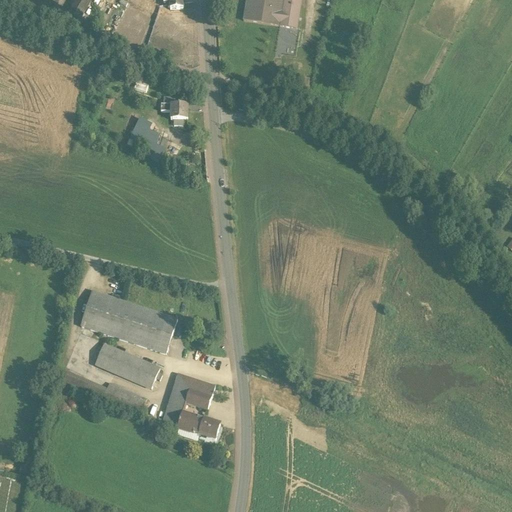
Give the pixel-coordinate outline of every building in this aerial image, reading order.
[(78,0),(69,16),(81,23),(93,0),(78,0)] [(183,0),(163,0),(164,6),(168,6),(168,10),(170,10),(170,12),(183,12),(183,0)] [(251,0),(252,2),(247,1),(243,22),(280,28),(284,0),(251,0)] [(301,0),(284,0),(280,28),(297,31),(301,0)] [(157,93),(118,81),(115,92),(154,103),(157,93)] [(188,108),(161,107),(161,114),(171,114),(171,122),(188,123),(188,108)] [(143,123),(131,145),(181,172),(190,155),(165,142),(168,137),(143,123)] [(178,322),(92,294),(81,329),(166,357),(178,322)] [(160,371),(104,347),(95,367),(151,391),(153,387),(158,375),(160,371)] [(107,392),(67,375),(62,386),(102,403),(107,392)] [(162,377),(158,375),(153,387),(157,389),(162,377)] [(178,377),(164,423),(163,423),(163,424),(178,429),(183,414),(186,404),(189,393),(193,382),(178,377)] [(216,389),(193,382),(189,393),(212,400),(216,389)] [(147,401),(110,385),(107,392),(102,403),(139,420),(147,401)] [(212,400),(189,393),(186,404),(208,413),(212,400)] [(183,414),(178,429),(178,430),(200,438),(204,423),(183,414)] [(220,427),(204,423),(200,438),(199,439),(215,443),(220,427)]
